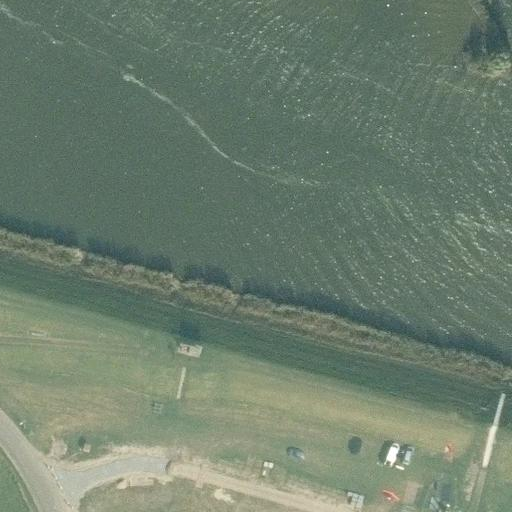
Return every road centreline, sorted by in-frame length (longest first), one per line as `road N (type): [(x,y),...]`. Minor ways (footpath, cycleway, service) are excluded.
road 1 (track): [(0,307),(164,354),(220,357),(511,434)]
road 2 (track): [(322,511),(141,464),(48,491)]
road 3 (track): [(198,361),(0,339)]
